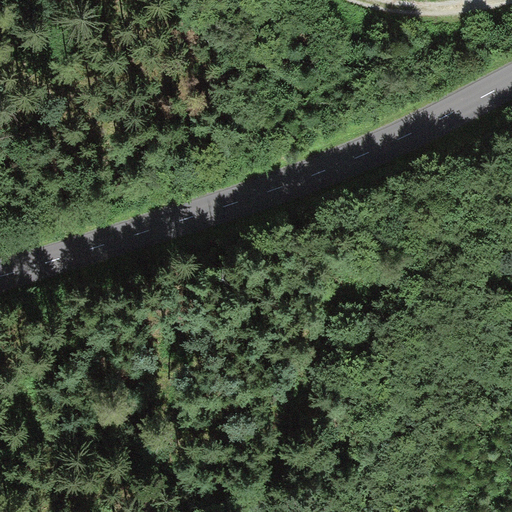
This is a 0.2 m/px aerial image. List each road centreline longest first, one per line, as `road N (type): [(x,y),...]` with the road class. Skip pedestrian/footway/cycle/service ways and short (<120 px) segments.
road 1 (tertiary): [(511,81),(362,156),(0,275)]
road 2 (track): [(368,0),(425,8),(503,0)]
